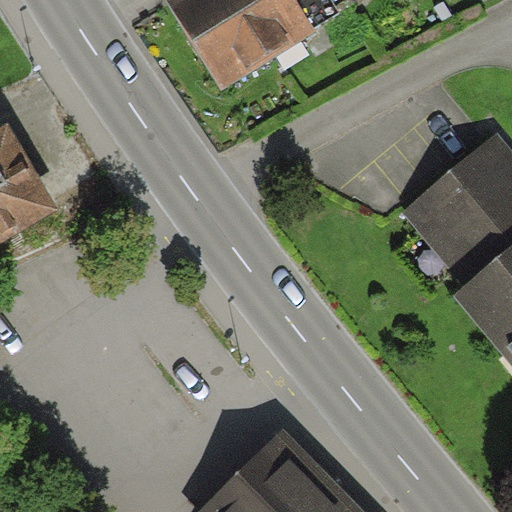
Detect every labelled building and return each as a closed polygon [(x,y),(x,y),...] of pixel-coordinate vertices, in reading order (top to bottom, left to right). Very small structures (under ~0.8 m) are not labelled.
[(179,0),(175,3),(226,84),(355,4),(352,0),(179,0)] [(0,236),(60,202),(10,116),(0,121),(0,236)] [(511,315),(511,159),(485,130),(408,199),(511,315)] [(348,511),(282,442),(208,511),(348,511)] [(0,511),(17,511),(0,477),(0,511)]
